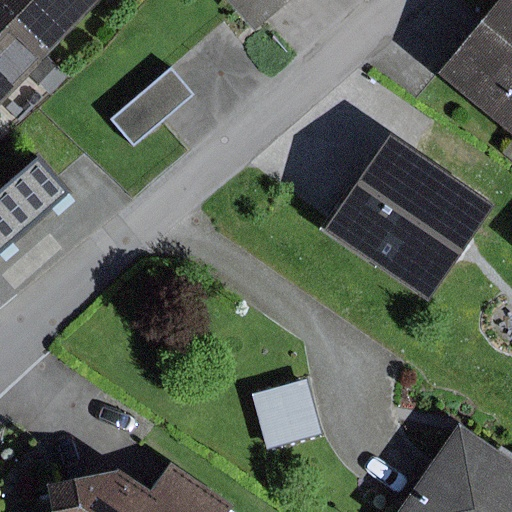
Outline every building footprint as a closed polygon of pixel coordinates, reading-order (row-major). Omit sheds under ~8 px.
[(0,0),(0,91),(87,0),(0,0)] [(219,0),(244,28),(276,0),(219,0)] [(511,164),(511,0),(484,0),(426,72),(506,138),(495,151),(511,164)] [(63,75),(39,53),(21,71),(45,94),(63,75)] [(188,94),(163,66),(103,118),(128,147),(188,94)] [(429,302),(493,209),(392,140),(328,233),(429,302)] [(0,242),(58,192),(25,154),(0,176),(0,242)] [(310,407),(302,377),(243,393),(259,450),(317,434),(310,407)] [(511,511),(511,464),(450,422),(412,476),(387,511),(511,511)] [(218,511),(225,503),(161,460),(151,475),(140,491),(107,468),(34,483),(39,511),(218,511)]
